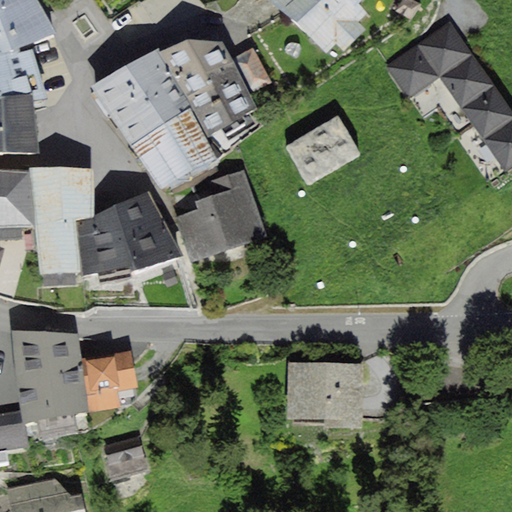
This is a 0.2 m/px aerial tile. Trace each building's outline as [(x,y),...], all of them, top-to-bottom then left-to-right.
[(0,0),(0,51),(10,49),(52,32),(35,0),(0,0)] [(359,0),(269,0),(279,8),(326,52),(336,42),(343,49),(364,27),(357,20),(366,10),(357,3),(359,0)] [(424,39),(385,66),(406,98),(439,75),(505,170),(511,164),(511,110),(450,21),(424,39)] [(189,37),(160,51),(208,135),(257,107),(249,93),(231,58),(222,41),(200,38),(189,37)] [(127,64),(91,84),(160,186),(169,181),(172,187),(220,157),(208,135),(160,51),(158,47),(127,64)] [(33,100),(47,97),(37,67),(31,48),(12,55),(10,49),(0,51),(0,95),(32,92),(33,100)] [(253,48),(231,58),(249,93),(270,83),(253,48)] [(32,92),(0,95),(0,148),(35,147),(34,123),(33,100),(32,92)] [(338,115),(286,145),(307,182),(360,154),(338,115)] [(28,166),(29,169),(34,223),(63,217),(78,221),(96,218),(94,212),(93,168),(50,165),(28,166)] [(15,169),(0,167),(0,236),(21,235),(20,223),(34,223),(29,169),(15,169)] [(177,217),(190,260),(268,235),(246,167),(207,180),(212,195),(195,201),(198,210),(177,217)] [(83,268),(84,273),(132,263),(134,268),(181,252),(146,192),(117,204),(100,210),(94,212),(96,218),(78,221),(83,268)] [(34,223),(39,272),(45,271),(46,283),(75,280),(74,268),(83,268),(78,221),(63,217),(34,223)] [(171,269),(161,273),(167,286),(177,281),(171,269)] [(77,334),(11,328),(20,408),(0,412),(0,449),(27,444),(24,418),(87,409),(81,357),(80,349),(77,334)] [(115,352),(81,357),(87,409),(119,405),(118,401),(135,399),(132,386),(135,386),(131,350),(115,352)] [(363,362),(290,360),(288,418),(325,419),(325,425),(361,426),(363,362)] [(486,361),(418,367),(421,404),(490,398),(486,361)] [(129,438),(105,445),(108,458),(105,459),(110,478),(146,469),(137,436),(129,438)] [(10,511),(84,511),(83,506),(57,478),(35,482),(6,488),(10,511)]
